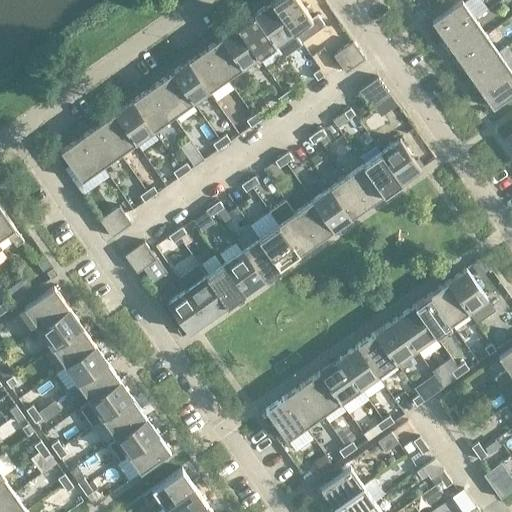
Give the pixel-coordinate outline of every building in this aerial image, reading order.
[(312,17),(300,0),(273,0),(272,1),(293,31),(312,17)] [(475,18),(462,0),(460,0),(432,20),(445,39),(475,18)] [(293,31),(272,1),(255,13),(276,43),(293,31)] [(421,8),(415,13),(419,19),(426,15),(421,8)] [(276,43),(255,13),(237,26),(258,56),(276,43)] [(486,34),(475,18),(445,39),(456,55),(486,34)] [(258,56),(237,26),(221,37),(242,67),(258,56)] [(499,51),(486,34),(456,55),(469,72),(499,51)] [(242,67),(221,37),(206,48),(227,78),(242,67)] [(365,57),(353,40),(333,54),(346,71),(365,57)] [(227,78),(206,48),(188,60),(209,90),(227,78)] [(511,69),(499,51),(469,72),(481,90),(511,69)] [(209,90),(188,60),(172,71),(193,101),(209,90)] [(313,72),(317,79),(324,74),(319,68),(313,72)] [(511,93),(511,70),(511,69),(481,90),(493,107),(511,93)] [(193,101),(172,71),(152,85),(174,115),(193,101)] [(358,89),(365,99),(371,107),(390,93),(378,75),(358,89)] [(174,115),(152,85),(133,99),(154,129),(174,115)] [(291,88),(284,93),(289,99),(295,95),(291,88)] [(289,99),(284,93),(278,97),(282,104),(289,99)] [(154,129),(133,99),(115,112),(136,142),(154,129)] [(355,114),(350,107),(344,112),(348,118),(355,114)] [(259,110),(253,115),(257,121),(264,117),(259,110)] [(136,142),(115,112),(99,123),(120,153),(136,142)] [(257,121),(253,115),(246,119),(251,126),(257,121)] [(120,153),(99,123),(82,135),(103,165),(120,153)] [(326,134),(321,127),(315,132),(319,138),(326,134)] [(319,138),(315,132),(308,137),(313,143),(319,138)] [(226,134),(219,138),(224,145),(231,140),(226,134)] [(103,165),(82,135),(61,150),(82,180),(103,165)] [(400,137),(381,151),(402,181),(421,167),(400,137)] [(224,145),(219,138),(213,143),(217,149),(224,145)] [(190,139),(181,146),(194,166),(204,159),(190,139)] [(293,157),(288,151),(281,155),(286,162),(293,157)] [(402,181),(381,151),(363,163),(384,193),(402,181)] [(286,162),(281,155),(275,160),(280,167),(286,162)] [(186,162),(180,166),(184,173),(191,168),(186,162)] [(384,193),(363,163),(346,176),(367,206),(384,193)] [(184,173),(180,166),(173,171),(178,177),(184,173)] [(259,181),(254,175),(248,179),(252,186),(259,181)] [(367,206),(346,176),(330,187),(351,217),(367,206)] [(252,186),(248,179),(241,184),(246,190),(252,186)] [(153,185),(146,190),(151,196),(157,192),(153,185)] [(351,217),(330,187),(312,199),(333,229),(351,217)] [(151,196),(146,190),(140,194),(144,201),(151,196)] [(333,229),(312,199),(294,212),(316,242),(333,229)] [(223,206),(219,200),(212,204),(217,211),(223,206)] [(16,227),(0,204),(0,237),(8,232),(16,245),(24,240),(15,227),(16,227)] [(119,204),(100,218),(112,236),(132,222),(119,204)] [(217,211),(212,204),(206,209),(210,215),(217,211)] [(316,242),(294,212),(278,223),(300,253),(316,242)] [(300,253),(278,223),(259,237),(280,267),(300,253)] [(186,232),(182,226),(175,230),(180,237),(186,232)] [(180,237),(175,230),(169,235),(173,242),(180,237)] [(280,267),(259,237),(243,248),(264,278),(280,267)] [(125,254),(137,271),(143,267),(157,258),(144,240),(125,254)] [(225,260),(224,262),(245,292),(264,278),(243,248),(241,249),(236,241),(220,252),(225,260)] [(52,265),(44,254),(38,258),(46,269),(52,265)] [(157,258),(143,267),(153,281),(166,271),(157,258)] [(245,292),(224,262),(206,274),(227,304),(245,292)] [(58,273),(53,267),(47,271),(51,278),(58,273)] [(495,309),(466,267),(448,280),(469,310),(477,322),(495,309)] [(227,304),(206,274),(186,288),(207,318),(227,304)] [(469,310),(448,280),(430,293),(451,323),(469,310)] [(69,306),(54,285),(24,307),(39,327),(69,306)] [(207,318),(186,288),(167,301),(189,331),(207,318)] [(451,323),(430,293),(414,304),(435,334),(451,323)] [(435,334),(414,304),(395,318),(416,348),(435,334)] [(83,326),(69,306),(39,327),(53,347),(83,326)] [(416,348),(395,318),(375,332),(396,362),(416,348)] [(95,343),(83,326),(53,347),(65,365),(95,343)] [(396,362),(375,332),(357,344),(378,374),(396,362)] [(485,347),(489,353),(496,349),(491,342),(485,347)] [(108,361),(95,343),(65,365),(78,382),(108,361)] [(378,374),(357,344),(339,357),(360,387),(378,374)] [(507,367),(494,376),(499,383),(499,384),(511,374),(511,373),(511,345),(498,355),(507,367)] [(360,387),(339,357),(320,371),(341,401),(360,387)] [(120,379),(108,361),(78,382),(90,400),(120,379)] [(464,361),(458,366),(462,372),(469,368),(464,361)] [(462,372),(458,366),(451,370),(456,377),(462,372)] [(341,401),(320,371),(302,383),(323,413),(341,401)] [(443,386),(433,373),(428,377),(437,390),(443,386)] [(17,382),(13,375),(6,380),(11,387),(17,382)] [(132,396),(120,379),(90,400),(102,418),(132,396)] [(323,413),(302,383),(284,395),(305,425),(323,413)] [(423,400),(419,394),(412,398),(417,405),(423,400)] [(305,425),(284,395),(265,409),(287,439),(305,425)] [(146,416),(132,396),(102,418),(116,437),(146,416)] [(21,410),(16,404),(9,409),(14,415),(21,410)] [(33,404),(26,408),(31,415),(37,410),(33,404)] [(453,406),(447,410),(451,417),(458,412),(453,406)] [(25,417),(21,410),(14,415),(19,422),(25,417)] [(42,417),(37,410),(31,415),(35,422),(42,417)] [(462,419),(458,412),(451,417),(456,423),(462,419)] [(389,414),(383,419),(387,425),(394,421),(389,414)] [(159,434),(146,416),(116,437),(129,455),(159,434)] [(387,425),(383,419),(376,423),(381,430),(387,425)] [(34,430),(29,423),(23,427),(28,434),(34,430)] [(171,451),(159,434),(129,455),(141,472),(171,451)] [(425,441),(420,435),(413,440),(418,446),(425,441)] [(45,446),(41,439),(34,444),(39,450),(45,446)] [(58,439),(51,444),(56,450),(62,446),(58,439)] [(352,440),(346,445),(350,451),(357,447),(352,440)] [(412,441),(404,446),(409,453),(417,447),(412,441)] [(429,448),(425,441),(418,446),(423,453),(429,448)] [(478,441),(471,446),(476,452),(483,448),(478,441)] [(350,451),(346,445),(339,450),(344,456),(350,451)] [(50,452),(45,446),(39,450),(43,457),(50,452)] [(67,452),(62,446),(56,450),(60,457),(67,452)] [(487,454),(483,448),(476,452),(481,459),(487,454)] [(316,461),(323,470),(331,464),(325,455),(316,461)] [(320,487),(334,505),(364,484),(350,465),(320,487)] [(194,484),(182,467),(152,488),(164,505),(194,484)] [(448,475),(443,468),(437,473),(441,479),(448,475)] [(309,470),(303,475),(307,482),(314,477),(309,470)] [(511,488),(511,477),(508,471),(491,483),(500,497),(511,488)] [(69,479),(64,473),(58,477),(62,484),(69,479)] [(452,481),(448,475),(441,479),(446,486),(452,481)] [(0,501),(14,491),(3,476),(0,478),(0,501)] [(84,476),(77,481),(82,488),(88,483),(84,476)] [(74,486),(69,479),(62,484),(67,490),(74,486)] [(93,490),(88,483),(82,488),(86,494),(93,490)] [(436,483),(435,484),(422,493),(428,502),(442,491),(436,483)] [(190,511),(206,501),(194,484),(164,505),(168,511),(190,511)] [(357,511),(375,500),(364,484),(334,505),(338,511),(357,511)] [(0,511),(22,511),(27,509),(14,491),(0,501),(0,511)] [(383,511),(375,500),(357,511),(383,511)] [(213,511),(206,501),(190,511),(213,511)]
